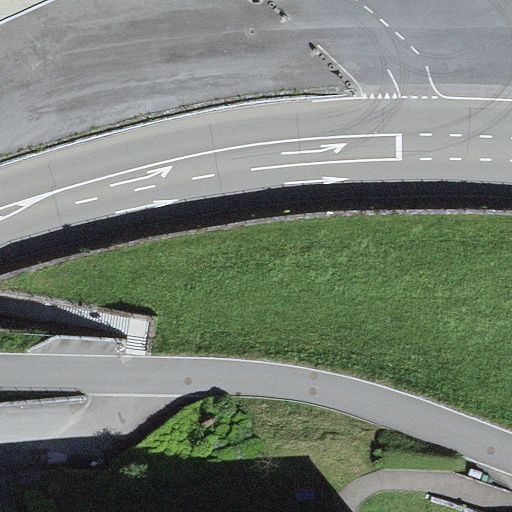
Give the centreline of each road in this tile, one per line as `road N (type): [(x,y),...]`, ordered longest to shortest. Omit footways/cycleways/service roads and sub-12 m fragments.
road 1 (residential): [(0,370),(282,379),(511,452)]
road 2 (primary): [(417,142),(252,148),(0,207)]
road 3 (residential): [(417,142),(414,90),(315,0)]
